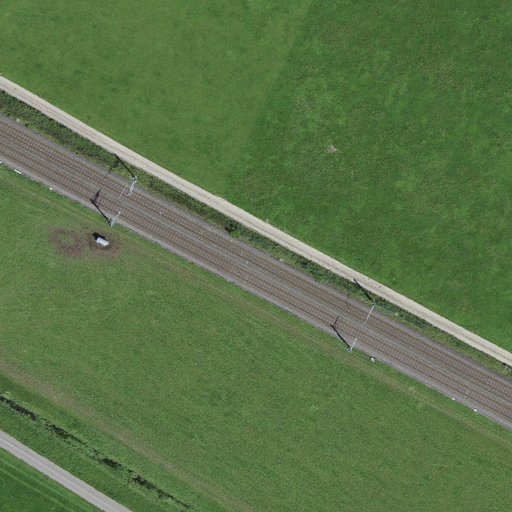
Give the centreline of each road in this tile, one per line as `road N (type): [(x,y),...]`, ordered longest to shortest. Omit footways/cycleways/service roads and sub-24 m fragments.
road 1 (track): [(0,83),(511,359)]
road 2 (track): [(113,511),(0,444)]
